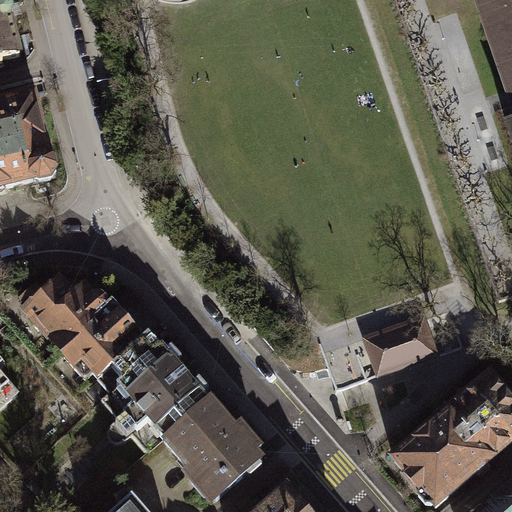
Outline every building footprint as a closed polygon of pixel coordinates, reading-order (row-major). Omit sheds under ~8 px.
[(0,0),(0,60),(20,55),(5,0),(0,0)] [(511,0),(478,0),(511,95),(511,0)] [(0,189),(33,182),(38,184),(50,182),(56,171),(52,161),(48,157),(32,97),(0,104),(0,189)] [(58,352),(110,307),(102,296),(96,294),(91,298),(83,288),(76,294),(69,286),(66,288),(61,286),(55,287),(47,289),(42,295),(36,288),(20,302),(25,308),(22,311),(58,352)] [(98,380),(144,339),(134,327),(134,323),(137,320),(130,313),(125,317),(113,304),(110,307),(58,352),(86,381),(93,375),(98,380)] [(361,341),(376,383),(439,361),(424,319),(361,341)] [(162,441),(208,402),(204,397),(208,392),(199,381),(195,385),(177,364),(180,361),(171,350),(166,355),(154,342),(148,336),(144,339),(98,380),(109,393),(100,401),(118,420),(109,429),(108,437),(111,443),(118,444),(125,442),(131,436),(150,454),(162,441)] [(0,395),(9,387),(0,376),(0,370),(4,368),(0,363),(0,395)] [(426,509),(434,508),(511,440),(511,402),(510,399),(491,376),(393,460),(408,477),(405,480),(419,494),(418,501),(426,509)] [(210,493),(216,501),(262,461),(256,454),(262,449),(247,431),(240,437),(208,402),(162,441),(195,477),(187,484),(201,500),(210,493)] [(511,511),(511,487),(483,511),(511,511)] [(304,511),(286,490),(261,511),(304,511)] [(115,511),(146,511),(133,497),(115,511)]
